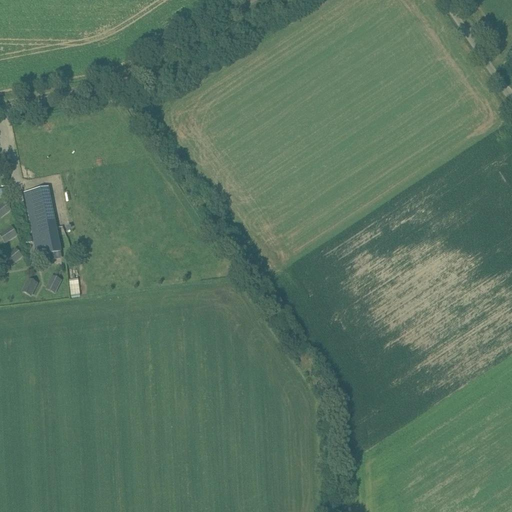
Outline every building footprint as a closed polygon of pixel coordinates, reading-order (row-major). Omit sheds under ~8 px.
[(114,163),(107,129),(105,119),(13,138),(22,181),(114,163)] [(49,189),(25,194),(36,257),(61,253),(49,189)] [(0,219),(11,211),(5,202),(0,205),(0,219)] [(193,228),(195,225),(196,222),(196,218),(196,214),(194,210),(191,207),(187,205),(183,204),(180,204),(177,205),(173,206),(170,209),(168,213),(166,217),(166,221),(167,225),(169,228),(171,230),(174,233),(178,234),(183,234),(187,233),(190,231),(193,228)] [(17,236),(11,227),(0,234),(0,236),(5,244),(17,236)] [(22,257),(15,250),(5,259),(11,266),(22,257)] [(52,276),(45,289),(55,294),(61,281),(52,276)] [(28,279),(21,292),(31,298),(37,284),(28,279)]
